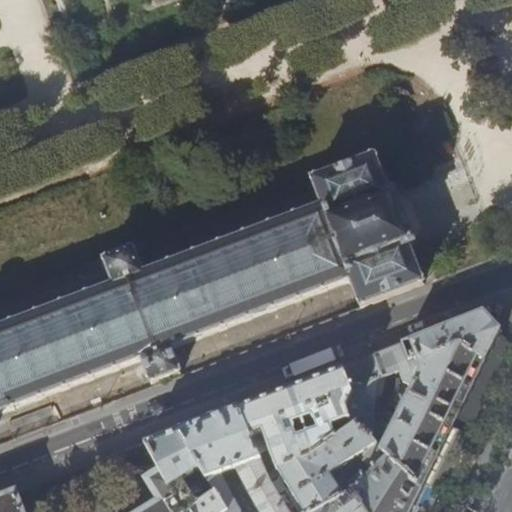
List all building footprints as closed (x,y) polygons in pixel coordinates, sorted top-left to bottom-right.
[(0,416),(142,362),(152,389),(182,378),(172,350),(350,283),(360,310),(424,285),(410,249),(415,247),(405,220),(394,191),(389,194),(375,157),(311,181),(321,208),(143,276),(134,251),(104,262),(114,287),(0,330),(0,416)] [(419,374),(412,388),(406,401),(396,396),(390,408),(399,413),(395,423),(381,449),(422,490),(424,486),(452,429),(455,424),(500,333),(492,324),(486,317),(484,315),(411,343),(407,345),(419,374)] [(354,425),(381,449),(395,423),(389,422),(390,416),(382,415),(381,417),(374,416),(377,388),(383,388),(384,382),(399,373),(402,384),(412,388),(419,374),(407,345),(383,354),(342,370),(351,396),(345,410),(351,428),(354,425)] [(313,454),(351,428),(345,410),(351,396),(342,370),(306,383),(290,389),(313,454)] [(239,409),(258,454),(268,449),(277,469),(269,473),(273,480),(313,454),(290,389),(263,400),(239,409)] [(239,409),(210,420),(203,422),(177,432),(227,511),(283,511),(269,483),(270,482),(259,459),(260,459),(258,454),(239,409)] [(410,511),(422,490),(381,449),(354,425),(351,428),(313,454),(273,480),(270,482),(269,483),(283,511),(410,511)] [(511,446),(511,430),(509,427),(498,450),(510,450),(511,446)] [(471,439),(452,429),(424,486),(443,495),(471,439)] [(227,511),(177,432),(153,442),(146,444),(174,501),(165,507),(168,511),(227,511)] [(168,511),(165,507),(174,501),(146,444),(106,459),(110,475),(141,464),(150,479),(144,483),(157,505),(145,511),(18,511),(13,499),(13,495),(0,499),(0,511),(168,511)]
